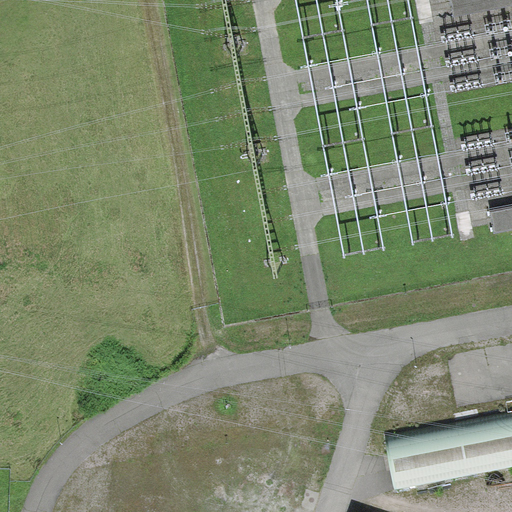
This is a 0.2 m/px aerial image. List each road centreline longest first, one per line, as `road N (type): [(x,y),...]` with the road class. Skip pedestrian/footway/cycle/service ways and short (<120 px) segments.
road 1 (unclassified): [(375,341),(247,364),(141,405),(73,449),(37,511)]
road 2 (unclassified): [(375,341),(333,511)]
road 3 (unclassified): [(511,317),(375,341)]
